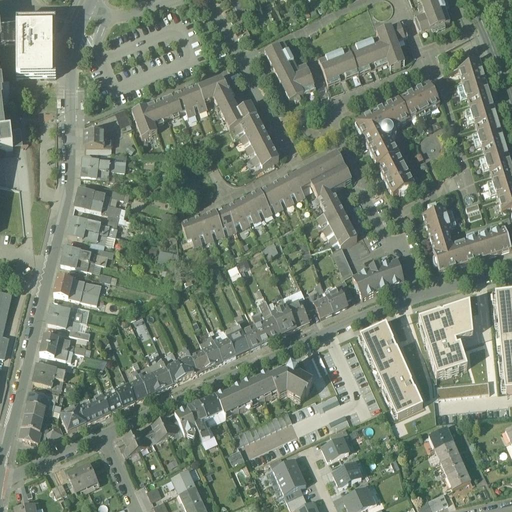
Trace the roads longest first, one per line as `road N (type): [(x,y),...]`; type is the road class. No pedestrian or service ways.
road 1 (residential): [(86,8),(71,66),(68,200),(0,478)]
road 2 (residential): [(103,435),(419,296)]
road 3 (residential): [(419,296),(400,239),(387,245),(364,194)]
